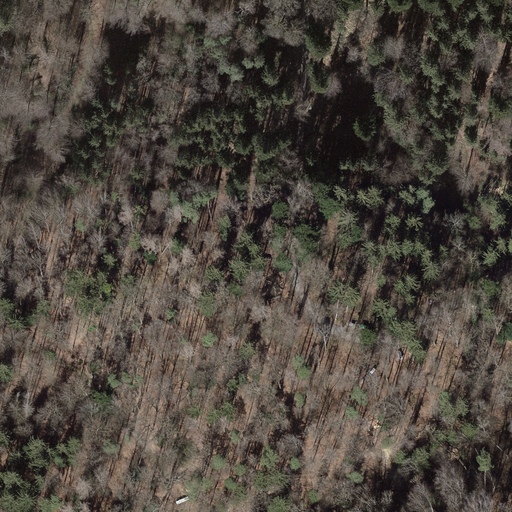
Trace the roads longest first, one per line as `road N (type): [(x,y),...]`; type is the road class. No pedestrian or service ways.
road 1 (track): [(79,0),(89,19),(80,87),(57,157),(19,219),(10,263),(14,323),(38,350),(110,398),(179,492)]
road 2 (track): [(511,272),(386,337),(338,331),(315,317),(296,252),(313,0)]
